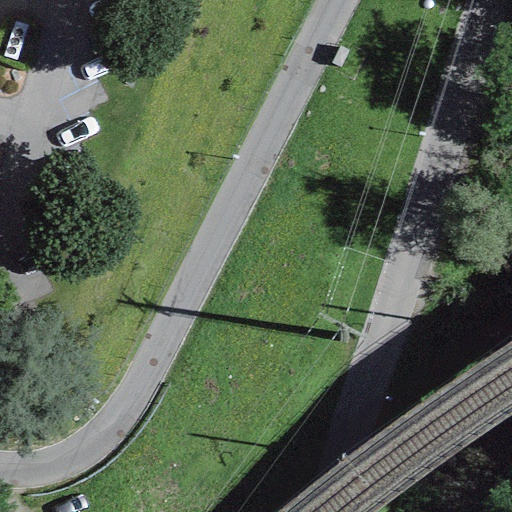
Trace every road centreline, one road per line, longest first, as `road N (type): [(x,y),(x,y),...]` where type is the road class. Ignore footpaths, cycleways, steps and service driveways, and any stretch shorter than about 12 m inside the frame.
road 1 (unclassified): [(337,0),(114,420),(77,445),(27,464),(0,464)]
road 2 (unclassified): [(489,0),(341,511)]
